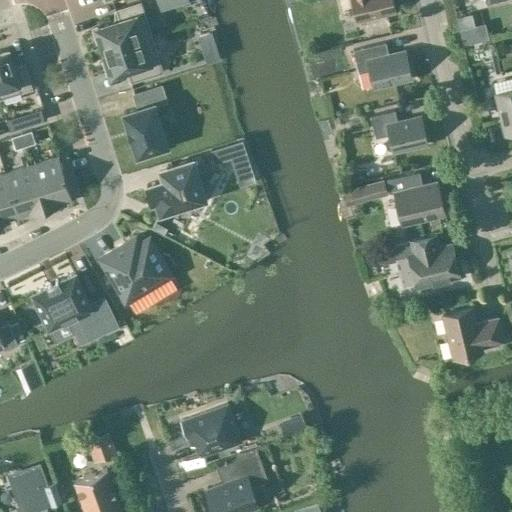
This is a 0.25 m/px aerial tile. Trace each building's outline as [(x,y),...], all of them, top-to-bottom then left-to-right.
[(101,41),(104,50),(152,35),(141,0),(115,9),(115,10),(116,10),(119,20),(93,28),(97,42),(101,41)] [(392,0),(351,0),(357,20),(396,11),(392,0)] [(104,50),(107,60),(103,61),(108,74),(127,68),(131,80),(130,80),(130,82),(163,71),(152,35),(104,50)] [(374,86),(411,77),(405,51),(389,55),(386,42),(353,50),(359,73),(370,70),(374,86)] [(0,49),(0,98),(33,88),(25,63),(13,67),(7,48),(0,49)] [(167,99),(162,84),(134,93),(134,95),(136,95),(139,105),(138,105),(138,107),(126,111),(124,112),(124,114),(129,127),(129,129),(130,129),(132,136),(132,138),(133,138),(137,152),(137,154),(140,153),(139,153),(142,152),(143,156),(157,151),(156,148),(167,144),(154,104),(167,99)] [(511,89),(495,93),(505,134),(511,132),(511,89)] [(393,150),(427,142),(421,116),(398,122),(395,110),(370,116),(375,137),(389,134),(393,150)] [(21,133),(25,146),(35,142),(31,130),(21,133)] [(15,149),(25,146),(21,133),(11,136),(15,149)] [(242,140),(227,145),(231,157),(240,184),(255,179),(246,152),(242,140)] [(161,179),(144,184),(149,201),(153,200),(156,212),(161,210),(162,214),(177,209),(176,206),(202,198),(194,170),(202,168),(198,155),(164,165),(167,177),(161,179)] [(58,156),(31,164),(45,207),(61,202),(60,201),(71,197),(58,156)] [(31,164),(6,172),(19,214),(28,211),(29,212),(45,207),(31,164)] [(19,214),(6,172),(0,174),(0,221),(10,218),(10,217),(19,214)] [(419,172),(412,173),(387,179),(390,193),(394,192),(402,224),(445,214),(437,181),(422,184),(419,172)] [(348,189),(352,203),(388,193),(384,179),(348,189)] [(164,253),(160,255),(149,237),(140,243),(136,236),(100,257),(126,300),(171,273),(170,272),(173,270),(175,265),(168,254),(164,253)] [(416,285),(459,275),(452,243),(426,249),(423,237),(392,244),(395,258),(409,255),(416,285)] [(93,325),(121,310),(105,282),(90,290),(74,261),(31,284),(50,316),(79,301),(93,325)] [(481,346),(504,340),(498,317),(476,322),(472,307),(442,314),(453,357),(482,350),(481,346)] [(0,343),(3,342),(5,348),(19,342),(10,320),(0,323),(0,343)] [(28,364),(16,369),(21,380),(33,375),(28,364)] [(227,402),(180,419),(187,436),(188,436),(191,444),(195,443),(200,455),(241,440),(227,402)] [(108,436),(93,441),(100,458),(114,453),(108,436)] [(230,480),(205,489),(213,511),(239,511),(258,505),(251,485),(268,479),(258,451),(224,463),(230,480)] [(39,467),(13,476),(26,511),(51,511),(55,511),(53,504),(62,501),(55,481),(45,484),(39,467)] [(85,511),(122,511),(107,469),(74,480),(85,511)]
